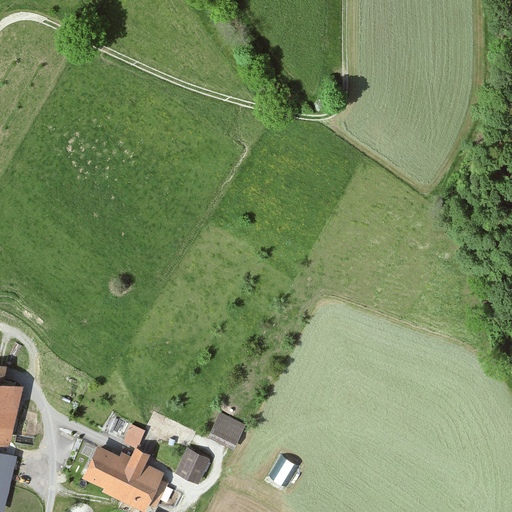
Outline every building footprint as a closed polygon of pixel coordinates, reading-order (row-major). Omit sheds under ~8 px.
[(0,444),(2,441),(9,443),(23,383),(3,379),(4,373),(7,362),(0,360),(0,444)] [(209,438),(236,449),(247,425),(220,413),(209,438)] [(146,431),(132,425),(126,440),(140,446),(146,431)] [(146,511),(150,506),(156,509),(168,484),(162,481),(166,473),(149,465),(154,455),(139,447),(134,457),(123,451),(121,455),(100,445),(84,477),(105,488),(104,491),(145,511),(146,511)] [(0,508),(4,510),(17,454),(0,449),(0,508)] [(176,473),(200,484),(211,460),(187,449),(176,473)] [(270,475),(276,478),(285,458),(279,456),(270,475)] [(286,487),(299,465),(288,459),(275,481),(286,487)]
